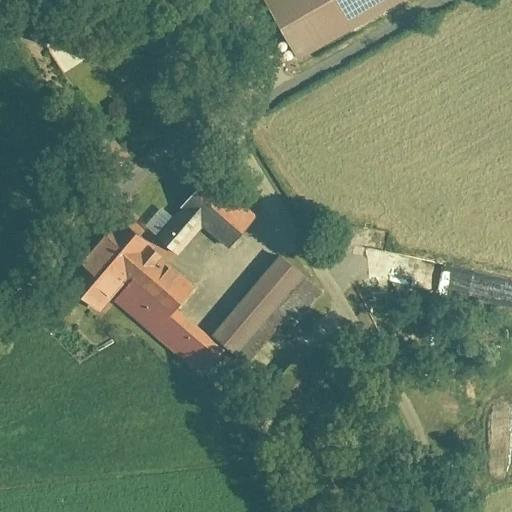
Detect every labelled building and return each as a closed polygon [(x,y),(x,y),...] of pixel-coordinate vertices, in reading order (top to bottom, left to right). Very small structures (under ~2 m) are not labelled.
[(250,0),(289,63),(394,0),(250,0)] [(91,13),(64,33),(80,56),(108,36),(91,13)] [(105,140),(87,163),(112,182),(130,159),(105,140)] [(152,285),(199,229),(229,253),(257,220),(206,178),(177,213),(149,247),(114,218),(61,282),(106,319),(114,309),(202,382),(225,353),(246,370),(311,293),(275,263),(214,336),(152,285)] [(324,461),(302,476),(323,508),(345,493),(324,461)]
